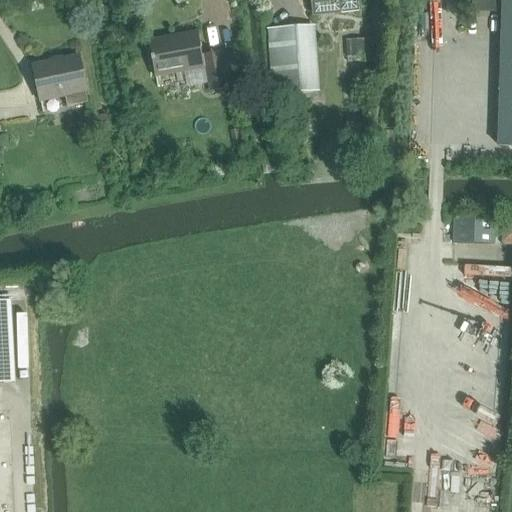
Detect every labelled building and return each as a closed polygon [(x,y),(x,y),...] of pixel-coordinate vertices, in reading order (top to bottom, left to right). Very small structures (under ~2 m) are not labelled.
[(357,0),(308,0),(308,1),(313,3),(313,5),(340,2),(341,14),(359,12),(357,0)] [(511,2),(500,2),(495,147),(511,147),(511,2)] [(274,96),(314,93),(309,29),(270,32),(274,96)] [(211,92),(225,90),(219,55),(201,58),(197,35),(152,43),(158,77),(207,69),(211,92)] [(365,58),(364,58),(365,61),(376,61),(375,40),(344,42),(345,58),(352,57),(352,42),(365,40),(365,58)] [(69,109),(88,105),(86,92),(87,92),(81,58),(34,67),(41,102),(66,97),(69,109)] [(92,137),(111,133),(107,117),(89,121),(92,137)] [(511,219),(503,219),(502,245),(511,245),(511,219)] [(454,244),(494,245),(495,222),(455,221),(454,244)] [(511,247),(469,246),(469,258),(511,259),(511,250),(511,247)] [(0,383),(16,382),(12,302),(0,302),(0,383)]
